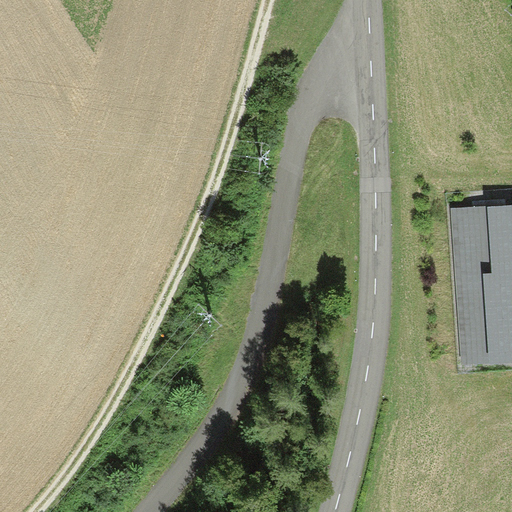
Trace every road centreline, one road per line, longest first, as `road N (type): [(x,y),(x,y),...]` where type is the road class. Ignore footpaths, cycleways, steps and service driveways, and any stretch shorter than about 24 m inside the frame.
road 1 (track): [(271,0),(210,188),(118,391),(36,511)]
road 2 (tertiary): [(370,0),(373,330),(335,511)]
